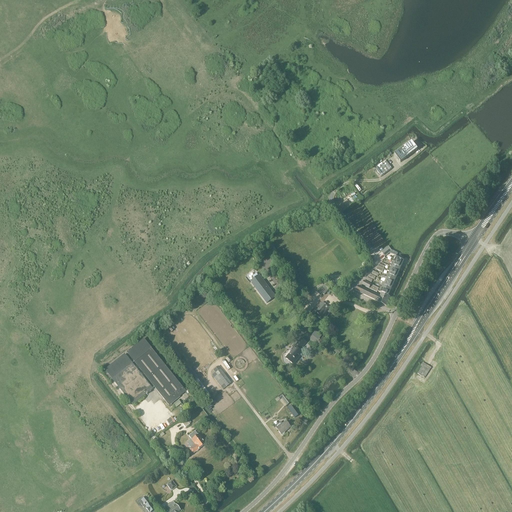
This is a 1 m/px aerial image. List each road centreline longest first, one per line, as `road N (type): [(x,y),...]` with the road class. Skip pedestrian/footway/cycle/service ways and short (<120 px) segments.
road 1 (unclassified): [(243,511),(368,367),(431,240),(447,232),(474,240)]
road 2 (secondary): [(262,511),(352,419),(474,240)]
road 3 (track): [(337,209),(331,199),(339,187),(379,180),(421,149)]
